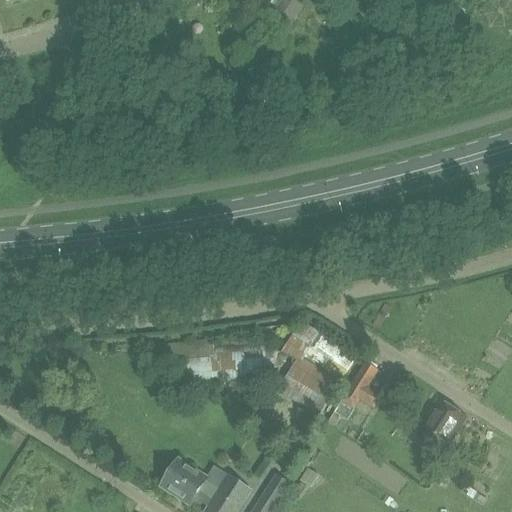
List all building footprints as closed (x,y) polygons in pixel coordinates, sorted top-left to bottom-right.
[(279,0),(268,17),(287,30),(303,6),(293,0),(279,0)] [(134,75),(147,82),(160,61),(147,53),(134,75)] [(298,320),(279,349),(294,358),(295,357),(300,360),(302,356),(316,333),(317,332),(298,320)] [(316,333),(302,356),(338,379),(353,357),(316,333)] [(183,340),(185,386),(274,382),(273,363),(275,363),(274,349),(269,349),(269,336),(183,340)] [(294,358),(275,388),(316,414),(338,379),(302,356),(300,360),(295,357),(294,358)] [(367,365),(343,402),(355,409),(360,401),(373,410),(382,396),(368,387),(378,371),(367,365)] [(416,431),(446,450),(466,419),(436,400),(416,431)] [(189,504),(194,495),(208,504),(218,488),(178,462),(162,487),(189,504)] [(301,481),(308,487),(310,488),(318,477),(309,470),(300,481),(301,481)] [(227,475),(218,488),(208,504),(202,511),(238,511),(252,491),(227,475)] [(252,511),(272,511),(289,486),(275,476),(252,511)] [(308,487),(301,481),(292,495),(299,500),(308,487)]
